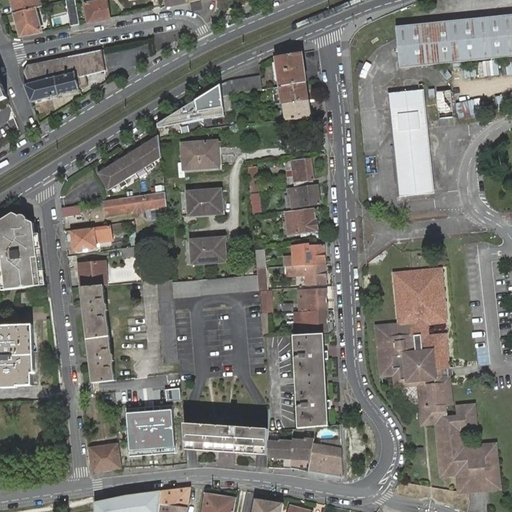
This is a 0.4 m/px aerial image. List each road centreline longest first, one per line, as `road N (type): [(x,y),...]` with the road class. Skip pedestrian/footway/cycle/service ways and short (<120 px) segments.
road 1 (residential): [(322,24),(335,100),(351,371),(388,439),(385,469),(374,485),(355,492),(193,475),(82,487)]
road 2 (secondary): [(38,177),(195,81),(322,24)]
road 3 (residential): [(82,487),(47,194),(38,177)]
road 4 (secondary): [(208,45),(0,166)]
road 5 (residential): [(5,55),(180,20),(192,22),(208,45)]
